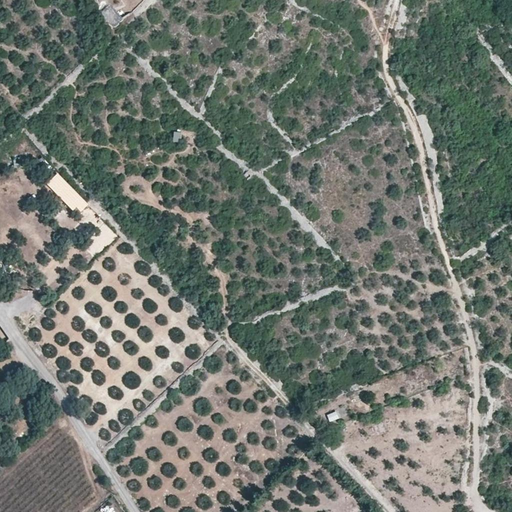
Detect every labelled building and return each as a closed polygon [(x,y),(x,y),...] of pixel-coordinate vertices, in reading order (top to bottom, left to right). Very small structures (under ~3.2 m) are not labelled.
[(57,334),(58,344),(68,343),(67,333),(57,334)] [(77,342),(70,348),(79,357),(85,350),(77,342)] [(86,368),(94,365),(91,358),(83,360),(86,368)] [(231,393),(241,390),(237,379),(228,382),(231,393)] [(249,410),(256,406),(252,399),(245,404),(249,410)] [(338,410),(328,414),(331,422),(341,418),(338,410)] [(289,438),(298,434),(293,425),(285,429),(289,438)] [(267,448),(276,447),(274,438),(266,439),(267,448)] [(291,444),(288,451),(297,454),(299,447),(291,444)] [(169,496),(169,505),(178,506),(179,497),(169,496)]
